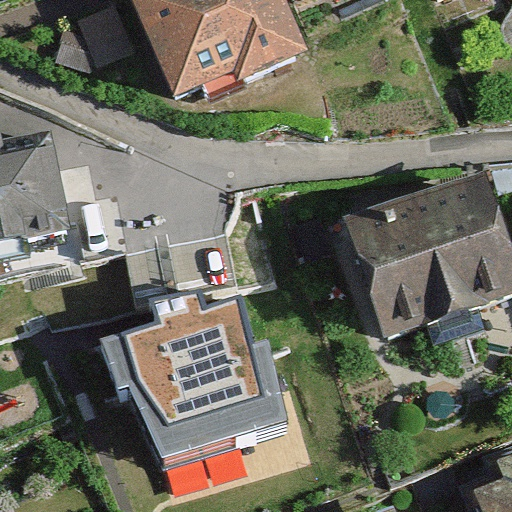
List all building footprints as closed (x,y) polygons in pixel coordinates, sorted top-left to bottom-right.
[(272,0),(137,0),(180,99),(201,91),(211,101),(299,63),(272,0)] [(42,140),(0,149),(0,272),(69,256),(42,140)] [(511,272),(477,183),(334,239),(384,366),(511,316),(511,272)] [(230,289),(104,328),(150,479),(277,440),(230,289)] [(511,511),(511,461),(457,482),(467,511),(511,511)]
